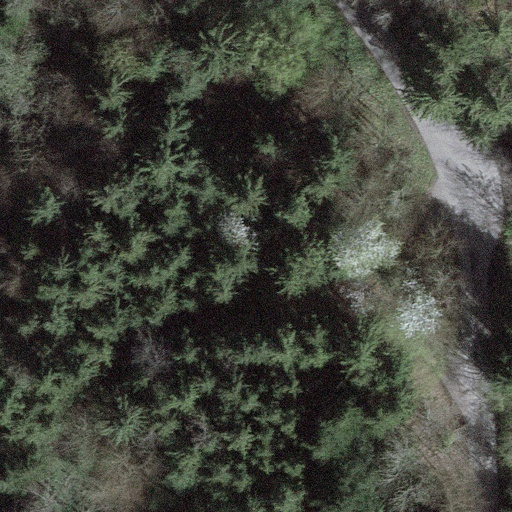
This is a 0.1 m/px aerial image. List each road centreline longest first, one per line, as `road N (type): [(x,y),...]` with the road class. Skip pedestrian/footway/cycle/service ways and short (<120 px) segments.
road 1 (unclassified): [(351,0),(430,114),(469,200),(483,511)]
road 2 (track): [(252,275),(156,315),(5,511)]
road 3 (track): [(511,169),(469,200),(252,275)]
road 4 (track): [(252,275),(351,287),(396,310),(474,377)]
